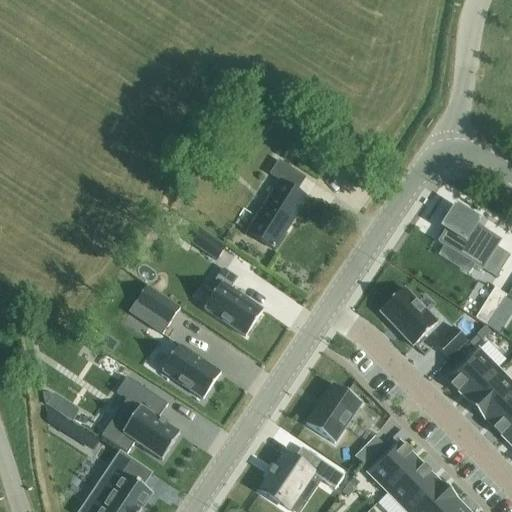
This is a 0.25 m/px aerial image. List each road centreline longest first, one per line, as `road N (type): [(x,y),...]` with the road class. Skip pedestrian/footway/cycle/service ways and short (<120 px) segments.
road 1 (residential): [(328,309),(374,344),(511,483)]
road 2 (tertiary): [(190,511),(328,309)]
road 3 (tertiary): [(328,309),(412,182),(450,153)]
road 4 (unclassified): [(450,153),(478,0)]
